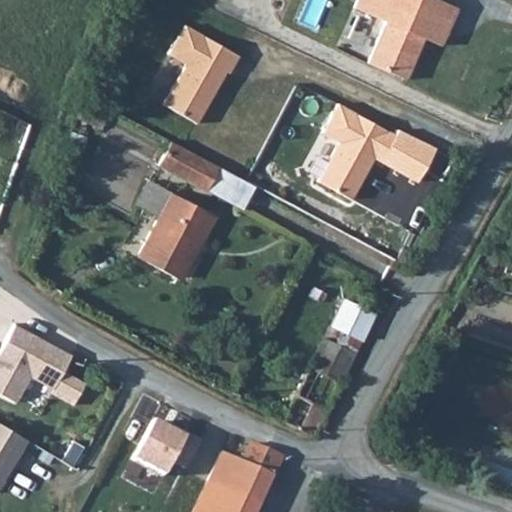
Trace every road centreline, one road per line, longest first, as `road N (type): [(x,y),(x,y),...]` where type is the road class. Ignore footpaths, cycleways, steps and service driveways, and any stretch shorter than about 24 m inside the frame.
road 1 (residential): [(0,277),(53,324),(331,460)]
road 2 (unclassified): [(331,460),(511,131)]
road 3 (residential): [(331,460),(485,511)]
